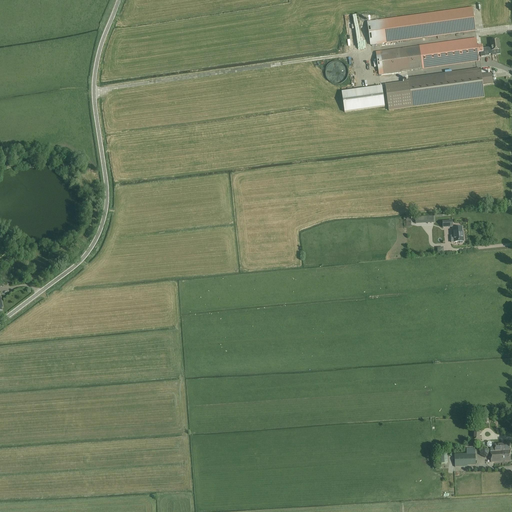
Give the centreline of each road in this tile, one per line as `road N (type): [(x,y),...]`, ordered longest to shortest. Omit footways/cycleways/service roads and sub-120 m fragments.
road 1 (unclassified): [(0,322),(78,263),(101,226),(106,190),(93,81),(118,0)]
road 2 (unknown): [(93,87),(316,60)]
